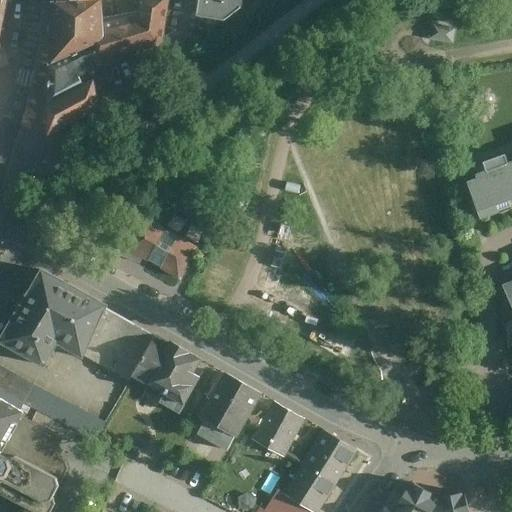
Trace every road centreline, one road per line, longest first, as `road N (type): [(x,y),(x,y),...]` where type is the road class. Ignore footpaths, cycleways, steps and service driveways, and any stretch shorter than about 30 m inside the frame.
road 1 (residential): [(0,223),(300,395),(403,442)]
road 2 (residential): [(0,159),(48,163),(106,120),(165,59),(185,0)]
road 3 (residential): [(403,442),(421,406),(484,351),(489,253),(511,238)]
road 4 (residential): [(0,159),(28,65),(33,0)]
